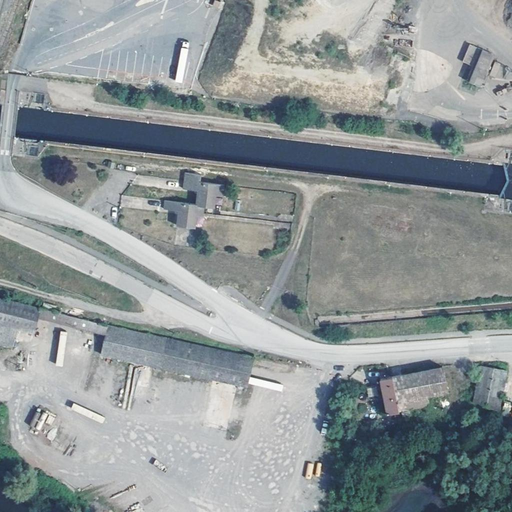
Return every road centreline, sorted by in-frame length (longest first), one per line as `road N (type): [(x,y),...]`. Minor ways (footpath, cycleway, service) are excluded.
road 1 (unclassified): [(263,340),(253,324),(121,240),(12,181),(5,154),(12,93)]
road 2 (unclassified): [(263,340),(213,327),(0,225)]
road 3 (unclassified): [(511,345),(360,353),(263,340)]
